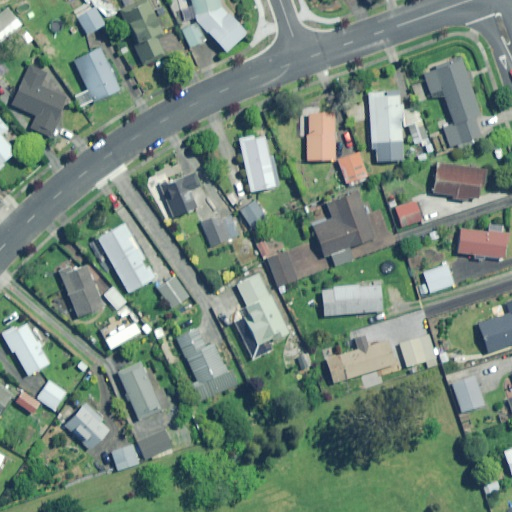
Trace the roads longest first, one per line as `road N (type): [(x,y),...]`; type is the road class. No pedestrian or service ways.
road 1 (unclassified): [(0,251),(57,195),(163,120),(301,59)]
road 2 (unclassified): [(301,59),(472,0)]
